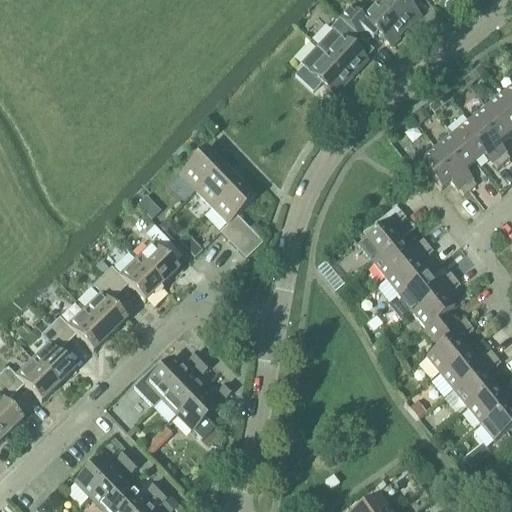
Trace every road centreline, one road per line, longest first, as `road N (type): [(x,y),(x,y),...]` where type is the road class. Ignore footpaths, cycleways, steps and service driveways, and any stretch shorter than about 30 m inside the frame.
road 1 (unclassified): [(273,326),(295,216),(321,164),(355,127),(511,1)]
road 2 (residential): [(0,494),(178,323),(206,314),(273,326)]
road 3 (unclassified): [(230,511),(250,454),(273,326)]
road 4 (residential): [(511,322),(499,307),(500,276),(472,239),(511,207)]
